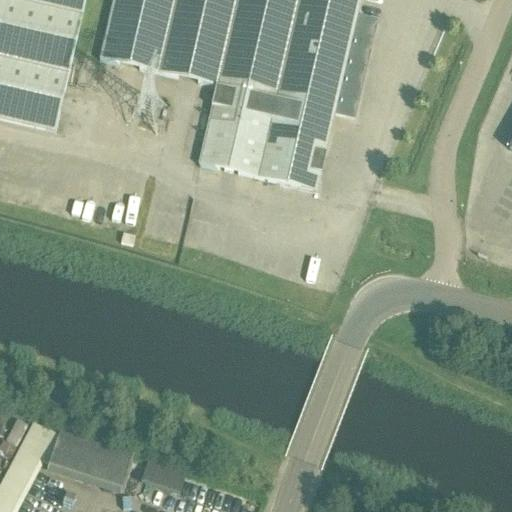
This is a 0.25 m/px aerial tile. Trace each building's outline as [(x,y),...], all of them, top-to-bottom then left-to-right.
[(0,0),(0,123),(55,136),(81,19),(85,0),(0,0)] [(316,196),(361,0),(114,0),(100,65),(217,92),(199,169),(316,196)] [(134,240),(122,237),(120,246),(132,249),(134,240)] [(14,451),(25,430),(15,425),(4,445),(14,451)] [(0,455),(9,460),(13,453),(2,447),(0,450),(0,455)]
